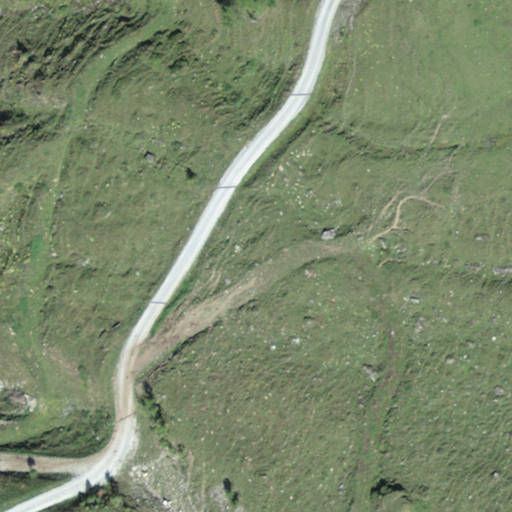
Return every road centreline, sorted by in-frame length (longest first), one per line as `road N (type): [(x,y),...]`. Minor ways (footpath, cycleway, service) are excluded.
road 1 (track): [(328,0),(301,90),(252,150),(129,353),(108,445),(14,449)]
road 2 (track): [(0,503),(108,445)]
